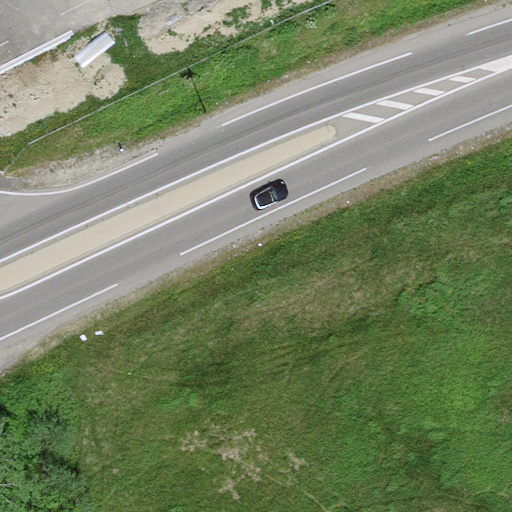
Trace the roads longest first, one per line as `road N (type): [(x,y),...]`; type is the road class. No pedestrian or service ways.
road 1 (primary): [(0,319),(350,157),(511,70)]
road 2 (primary): [(511,53),(335,95),(0,244)]
